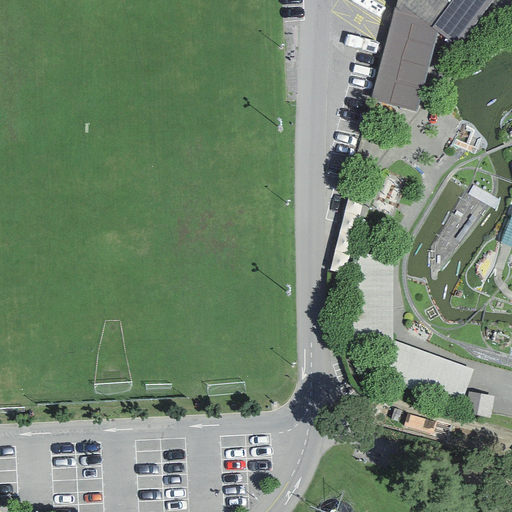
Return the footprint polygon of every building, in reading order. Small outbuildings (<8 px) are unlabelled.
[(431,27),(396,0),(395,0),(384,46),(383,49),(370,100),(415,112),(436,32),(431,27)] [(396,0),(431,27),(451,0),(396,0)] [(451,0),(431,27),(436,32),(455,46),(491,0),(451,0)] [(393,252),(351,252),(351,343),(389,343),(392,339),(393,252)] [(389,343),(377,376),(460,406),(474,368),(392,339),(389,343)] [(493,394),(467,391),(464,414),(490,418),(493,394)]
